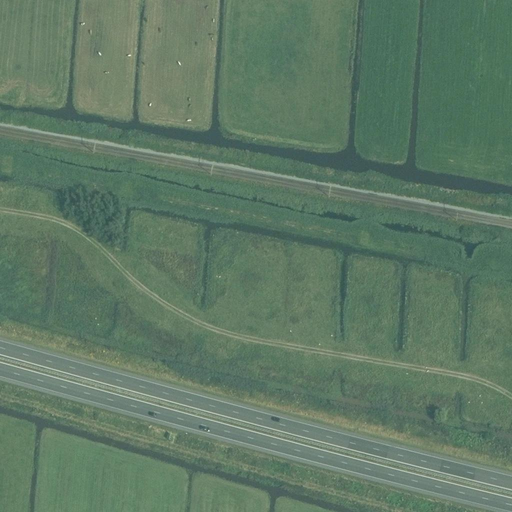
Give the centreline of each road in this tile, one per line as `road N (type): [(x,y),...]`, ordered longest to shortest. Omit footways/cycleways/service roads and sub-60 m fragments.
road 1 (track): [(511,397),(460,375),(227,334),(154,298),(84,234),(55,219),(0,210)]
road 2 (trunk): [(0,369),(511,506)]
road 3 (trunk): [(511,484),(0,348)]
